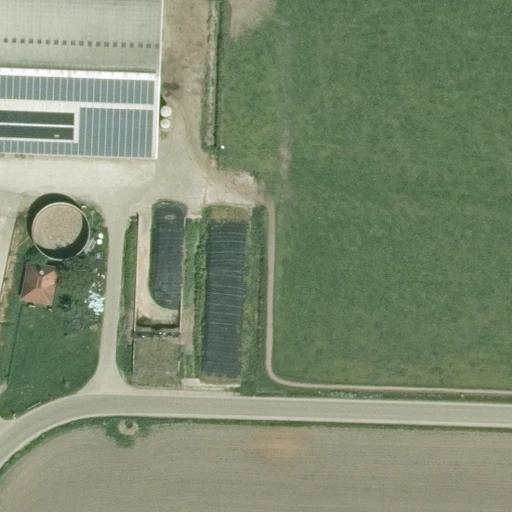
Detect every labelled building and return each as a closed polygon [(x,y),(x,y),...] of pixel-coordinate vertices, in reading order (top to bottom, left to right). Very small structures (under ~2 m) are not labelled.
[(161,3),(79,0),(0,0),(0,151),(155,157),(161,3)] [(61,261),(72,259),(81,252),(86,242),(88,232),(85,221),(78,212),(68,206),(57,205),(46,208),(37,216),(32,226),(32,237),(35,247),(42,255),(51,260),(61,261)] [(58,269),(27,264),(20,301),(51,307),(58,269)] [(59,284),(48,336),(73,341),(77,322),(62,319),(65,305),(72,306),(76,288),(59,284)] [(207,334),(236,336),(237,323),(209,321),(207,334)]
